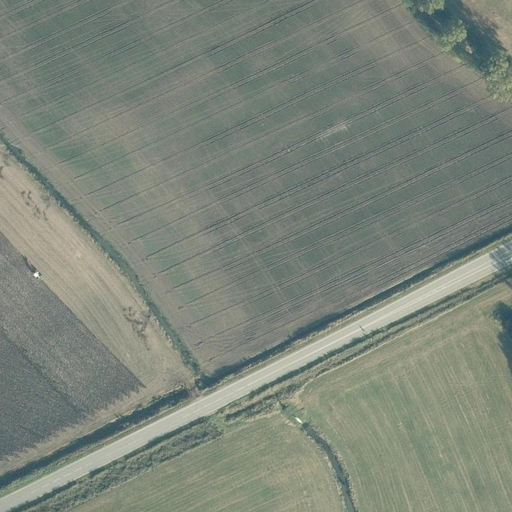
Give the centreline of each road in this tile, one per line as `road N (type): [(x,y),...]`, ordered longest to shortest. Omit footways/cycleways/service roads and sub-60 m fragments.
road 1 (secondary): [(0,507),(511,251)]
road 2 (unclassified): [(415,0),(456,44),(511,84)]
